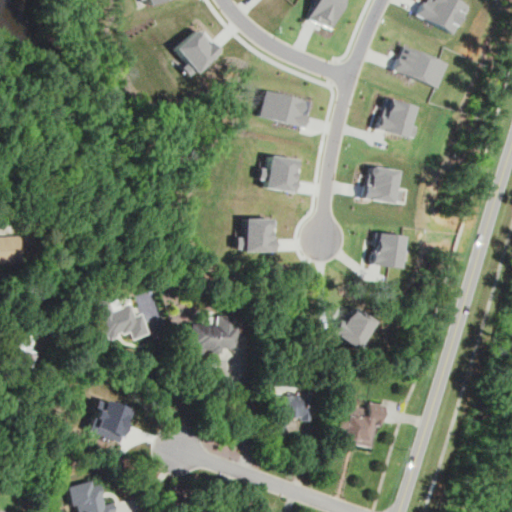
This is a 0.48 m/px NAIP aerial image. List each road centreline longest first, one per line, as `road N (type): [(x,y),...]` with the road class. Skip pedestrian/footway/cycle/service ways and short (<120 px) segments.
road 1 (tertiary): [(511,150),(397,511)]
road 2 (residential): [(387,0),(339,125),(322,239)]
road 3 (residential): [(353,511),(178,448)]
road 4 (residential): [(219,0),(280,54),(352,82)]
